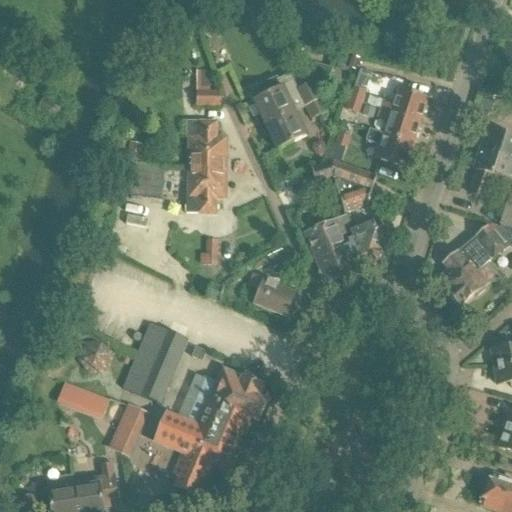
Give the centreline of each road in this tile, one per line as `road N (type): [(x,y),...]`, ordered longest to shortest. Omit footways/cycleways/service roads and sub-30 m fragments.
road 1 (tertiary): [(401,303),(492,0)]
road 2 (residential): [(328,319),(232,113)]
road 3 (tertiary): [(328,319),(305,361),(257,511)]
road 4 (tertiary): [(398,511),(441,372)]
